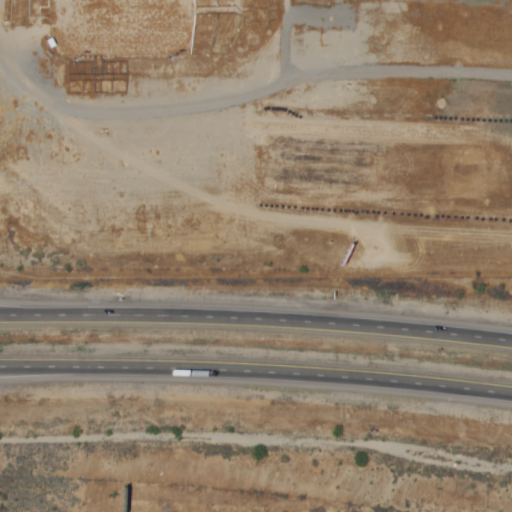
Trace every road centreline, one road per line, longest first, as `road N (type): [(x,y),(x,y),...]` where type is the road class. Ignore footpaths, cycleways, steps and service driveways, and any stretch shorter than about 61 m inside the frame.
road 1 (motorway): [(0,367),(219,369),(511,398)]
road 2 (motorway): [(511,339),(327,319),(0,312)]
